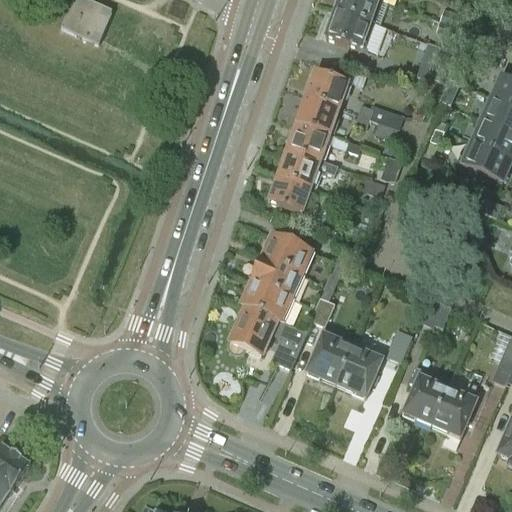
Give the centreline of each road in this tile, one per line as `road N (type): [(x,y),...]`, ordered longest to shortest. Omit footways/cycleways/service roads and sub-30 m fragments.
road 1 (tertiary): [(247,15),(131,362)]
road 2 (tertiary): [(152,371),(263,23)]
road 3 (residential): [(511,326),(380,265),(422,134)]
road 4 (tertiary): [(356,511),(166,428)]
